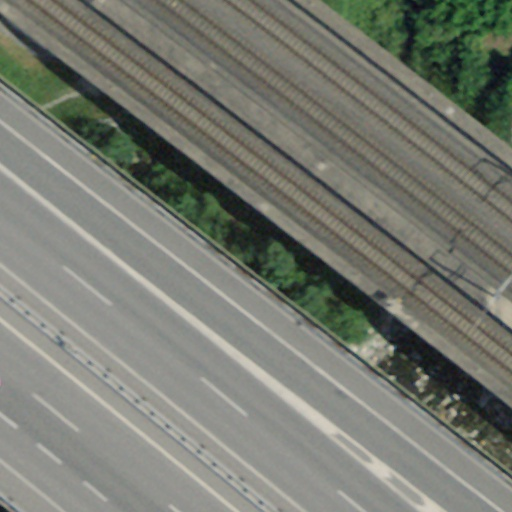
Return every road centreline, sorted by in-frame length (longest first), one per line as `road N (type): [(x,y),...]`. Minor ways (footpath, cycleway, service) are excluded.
road 1 (motorway): [(471,511),(58,189),(0,168)]
road 2 (motorway): [(355,511),(0,223)]
road 3 (track): [(0,171),(245,26),(273,0)]
road 4 (motorway): [(0,371),(175,511)]
